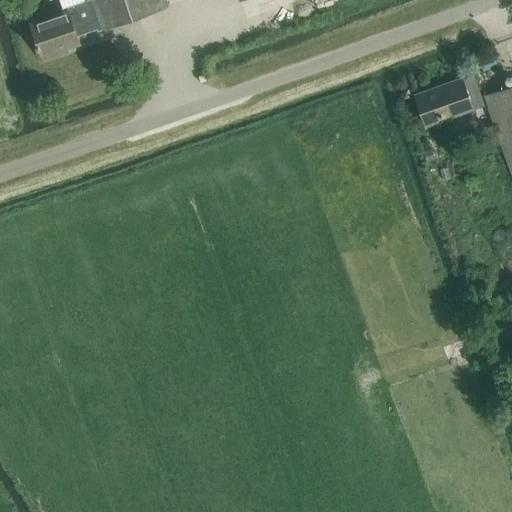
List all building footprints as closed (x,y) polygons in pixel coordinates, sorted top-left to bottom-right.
[(98,31),(167,7),(164,0),(86,0),(62,8),(63,13),(31,24),(42,56),(80,43),(78,36),(97,29),(98,31)] [(213,75),(204,78),(207,88),(216,85),(213,75)] [(427,126),(473,109),(484,105),(474,76),(462,80),(462,78),(416,95),(427,126)] [(511,172),(511,85),(484,95),(511,172)] [(431,149),(423,152),(427,162),(435,159),(431,149)]
